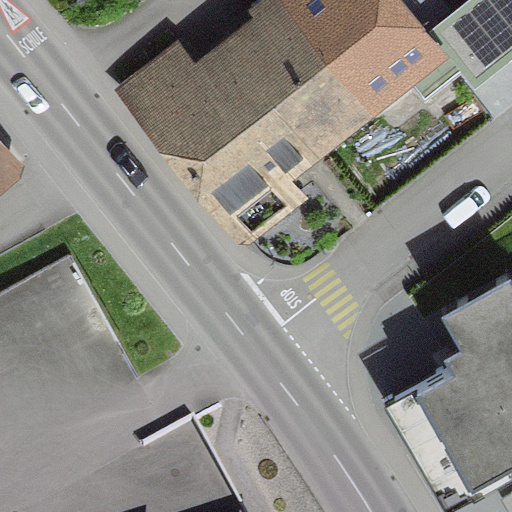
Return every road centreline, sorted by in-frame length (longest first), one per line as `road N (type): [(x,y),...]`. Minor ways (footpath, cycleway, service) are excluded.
road 1 (tertiary): [(0,27),(257,345)]
road 2 (residential): [(257,345),(511,149)]
road 3 (tertiary): [(257,345),(372,511)]
